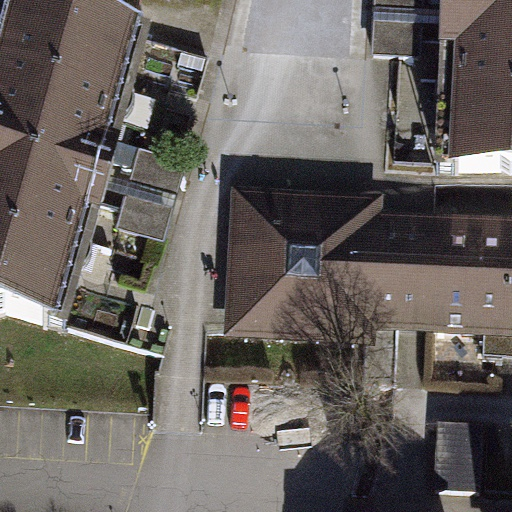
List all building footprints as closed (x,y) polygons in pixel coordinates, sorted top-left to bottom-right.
[(382,0),(379,49),(431,52),(434,14),(450,16),(451,0),(382,0)] [(511,0),(462,0),(457,193),(511,194),(511,0)] [(11,18),(0,60),(0,327),(60,343),(111,149),(137,50),(11,18)] [(225,209),(219,336),(400,344),(406,218),(225,209)] [(511,222),(406,218),(400,344),(511,349),(511,222)]
